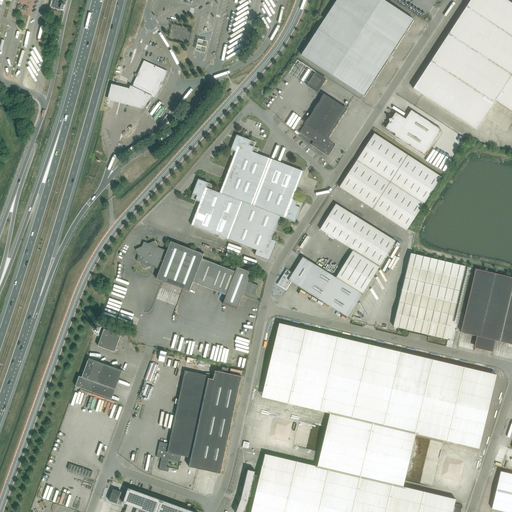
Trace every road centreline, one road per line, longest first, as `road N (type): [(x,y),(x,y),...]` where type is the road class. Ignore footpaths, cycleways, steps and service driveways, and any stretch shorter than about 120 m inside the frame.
road 1 (tertiary): [(0,508),(103,243),(265,62),(301,0)]
road 2 (motorway): [(29,317),(120,0)]
road 3 (unclassified): [(142,223),(244,110),(332,179)]
road 4 (unclassified): [(511,365),(264,307)]
road 5 (motorway): [(68,117),(0,339)]
road 6 (unclassified): [(332,179),(449,0)]
road 7 (unclassified): [(213,504),(264,307)]
road 8 (motorway): [(68,117),(0,289)]
road 9 (unclassified): [(264,307),(276,265),(332,179)]
road 10 (unclassified): [(511,388),(470,511)]
road 11 (motorway): [(29,317),(87,204)]
road 12 (unclassified): [(107,463),(149,347)]
road 13 (motorway): [(98,0),(68,117)]
